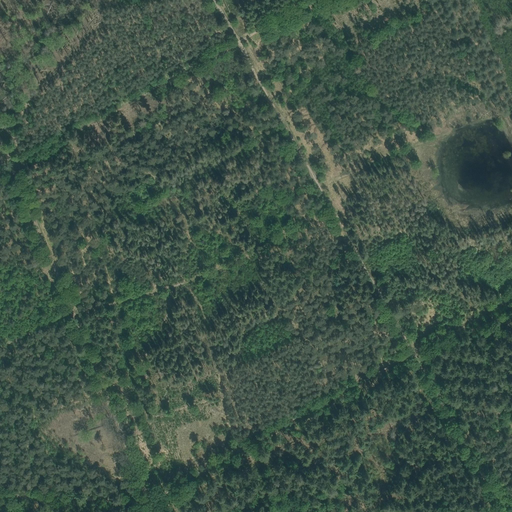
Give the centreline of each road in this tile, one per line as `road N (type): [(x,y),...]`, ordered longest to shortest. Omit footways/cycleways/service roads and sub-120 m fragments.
road 1 (track): [(504,511),(215,0)]
road 2 (track): [(11,161),(147,501)]
road 3 (track): [(0,348),(70,313),(187,281),(329,205)]
road 4 (track): [(11,161),(238,41)]
road 5 (track): [(495,113),(432,0)]
